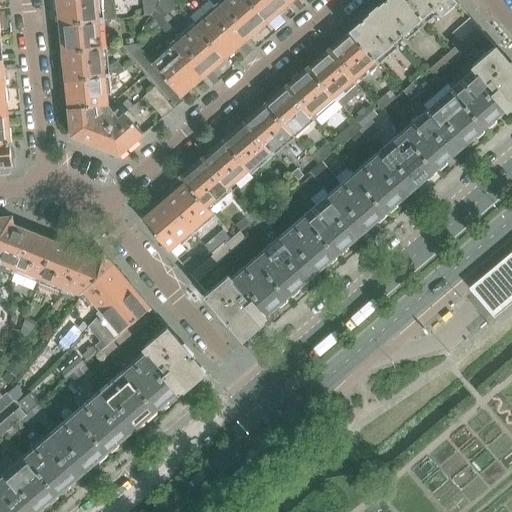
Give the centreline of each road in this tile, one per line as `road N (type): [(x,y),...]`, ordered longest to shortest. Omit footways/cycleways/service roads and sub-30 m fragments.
road 1 (secondary): [(511,171),(255,387)]
road 2 (residential): [(102,205),(342,0)]
road 3 (secondary): [(279,417),(511,219)]
road 4 (residential): [(102,205),(255,387)]
road 5 (residential): [(22,0),(41,188)]
road 6 (secondary): [(255,387),(113,511)]
road 7 (secondary): [(168,511),(279,417)]
